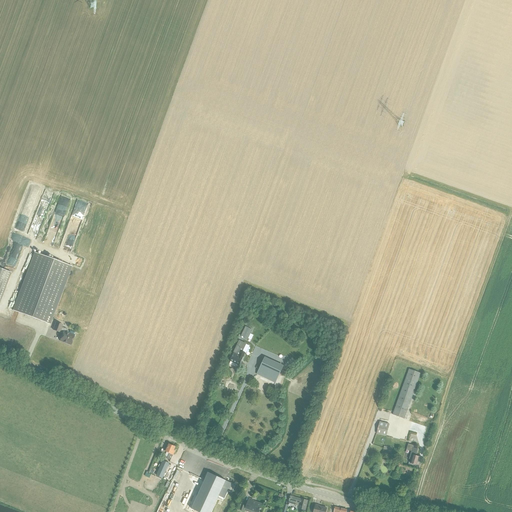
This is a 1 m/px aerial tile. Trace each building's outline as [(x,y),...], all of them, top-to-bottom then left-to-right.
[(32,211),(40,188),(33,186),(25,208),(32,211)] [(59,221),(62,222),(70,199),(61,196),(46,242),(54,244),(59,228),(57,227),(59,221)] [(74,210),(83,213),(87,202),(78,199),(74,210)] [(35,252),(13,311),(50,324),(72,266),(35,252)] [(0,302),(11,273),(0,268),(0,302)] [(56,322),(53,330),(60,332),(63,333),(60,341),(71,345),(75,335),(66,332),(67,329),(62,327),(62,325),(56,322)] [(247,340),(252,330),(249,328),(245,326),(241,336),(244,337),(244,338),(247,340)] [(239,341),(230,361),(239,365),(245,353),(243,352),(246,344),(239,341)] [(265,357),(264,360),(261,366),(257,374),(276,382),(283,366),(265,357)] [(393,415),(404,418),(420,373),(409,369),(393,415)] [(380,422),(377,434),(387,436),(389,424),(380,422)] [(168,447),(166,451),(170,453),(167,459),(171,460),(173,455),(175,451),(174,450),(175,447),(169,444),(168,447)] [(411,451),(410,455),(413,456),(411,463),(417,465),(420,457),(416,456),(418,449),(414,448),(413,452),(411,451)] [(160,468),(166,471),(170,463),(163,460),(160,468)] [(208,472),(192,509),(198,511),(211,511),(226,481),(208,472)] [(288,503),(299,506),(298,508),(305,510),(308,500),(290,496),(288,503)] [(243,505),(241,511),(243,511),(244,511),(246,509),(252,511),(251,511),(259,511),(262,504),(253,501),(253,500),(249,498),(246,506),(243,505)]
